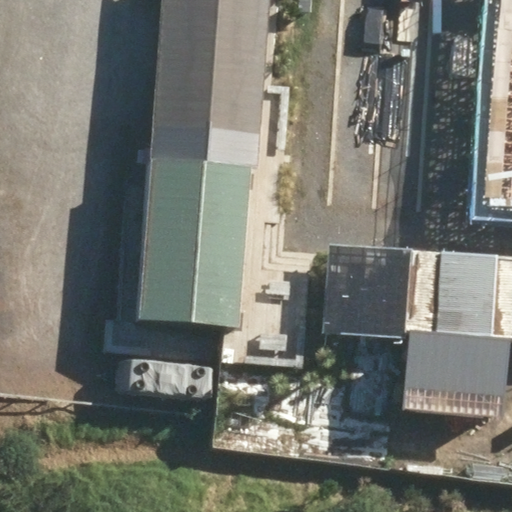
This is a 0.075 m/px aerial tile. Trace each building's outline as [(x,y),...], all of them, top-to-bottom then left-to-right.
[(265,0),(170,0),(160,133),(254,140),(265,0)] [(442,0),(341,0),(328,198),(429,204),(442,0)] [(149,159),(133,320),(234,330),(251,169),(149,159)] [(433,333),(440,255),(411,252),(403,331),(433,333)] [(511,342),(511,264),(493,263),(487,341),(511,342)]
